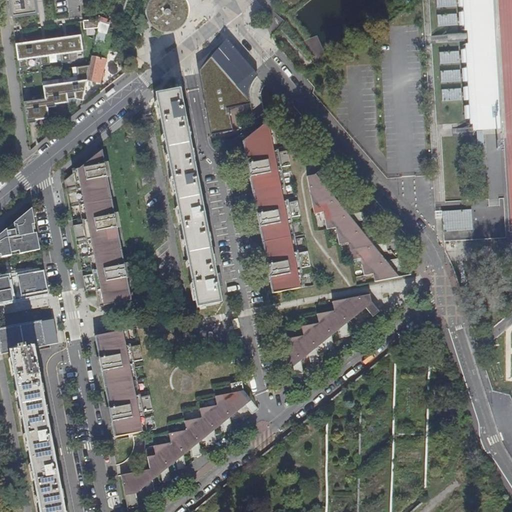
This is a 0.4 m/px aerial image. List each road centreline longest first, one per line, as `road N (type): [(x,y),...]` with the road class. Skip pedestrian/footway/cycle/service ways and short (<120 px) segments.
road 1 (unclassified): [(168,511),(444,288)]
road 2 (residential): [(444,288),(423,239),(265,60)]
road 3 (residential): [(511,469),(444,288)]
road 4 (residential): [(44,163),(77,350)]
road 5 (residential): [(77,350),(51,365),(78,511)]
road 6 (residential): [(77,350),(105,511)]
road 7 (unclassified): [(156,70),(44,163)]
